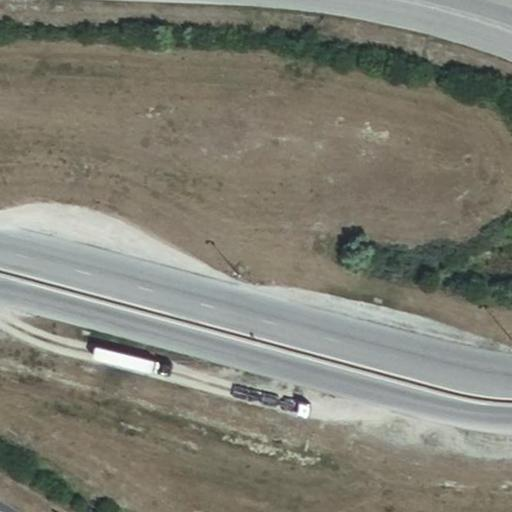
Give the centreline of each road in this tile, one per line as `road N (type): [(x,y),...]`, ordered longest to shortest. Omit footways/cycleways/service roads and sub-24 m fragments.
road 1 (unclassified): [(0,285),(420,400),(511,411)]
road 2 (unclassified): [(511,374),(431,364),(0,249)]
